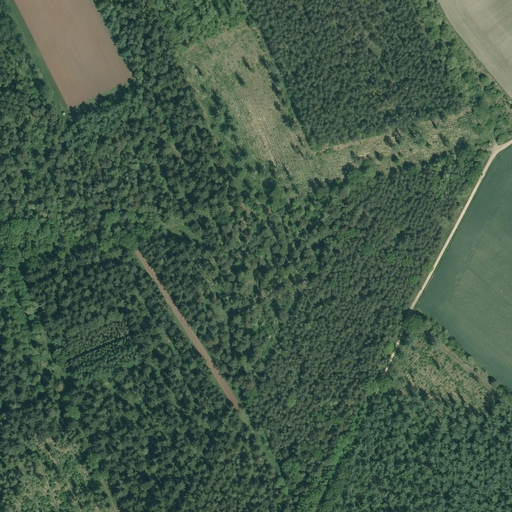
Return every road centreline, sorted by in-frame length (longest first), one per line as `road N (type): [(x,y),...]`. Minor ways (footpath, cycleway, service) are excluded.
road 1 (track): [(316,511),(405,321),(497,147),(511,136)]
road 2 (track): [(116,511),(0,225)]
road 3 (track): [(497,147),(432,3)]
road 4 (track): [(405,321),(511,410)]
